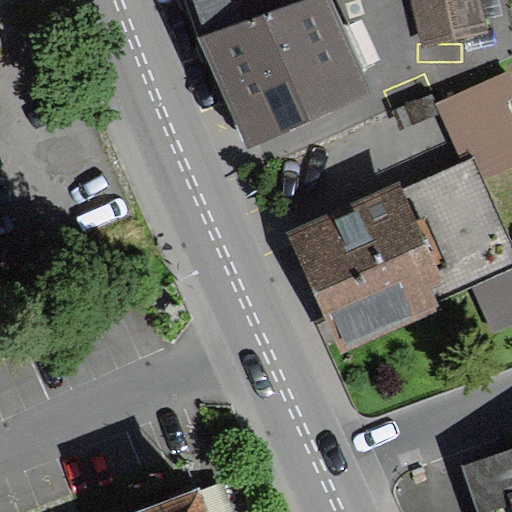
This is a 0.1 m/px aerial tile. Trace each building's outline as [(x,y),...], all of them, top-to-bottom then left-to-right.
[(196,0),(211,41),(320,3),(318,0),(196,0)] [(414,0),(425,45),(483,31),(475,0),(414,0)] [(256,148),(361,101),(320,3),(211,41),(256,148)] [(473,167),(511,149),(511,123),(502,102),(511,97),(511,86),(506,73),(444,101),(471,162),(473,167)] [(345,340),(511,264),(511,253),(471,162),(300,239),(345,340)] [(511,167),(488,178),(511,229),(511,167)] [(511,511),(511,461),(478,473),(491,511),(511,511)] [(202,511),(196,494),(147,511),(202,511)]
